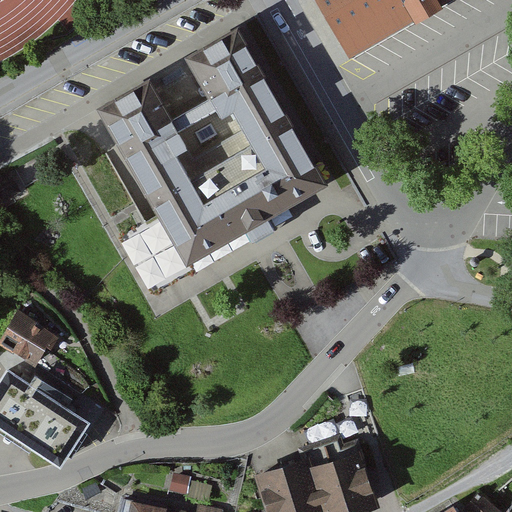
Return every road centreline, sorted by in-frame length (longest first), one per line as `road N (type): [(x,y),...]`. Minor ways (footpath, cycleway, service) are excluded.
road 1 (residential): [(432,223),(426,265),(251,436),(136,448),(0,491)]
road 2 (residential): [(285,0),(394,196),(432,223)]
road 3 (residential): [(0,97),(163,0)]
road 4 (residential): [(511,141),(458,217),(432,223)]
